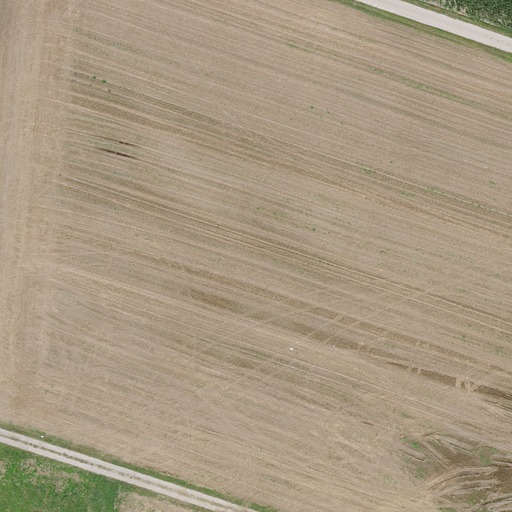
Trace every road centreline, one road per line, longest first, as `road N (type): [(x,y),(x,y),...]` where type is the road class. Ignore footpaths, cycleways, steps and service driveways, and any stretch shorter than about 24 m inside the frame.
road 1 (track): [(206,511),(0,446)]
road 2 (track): [(511,63),(324,0)]
